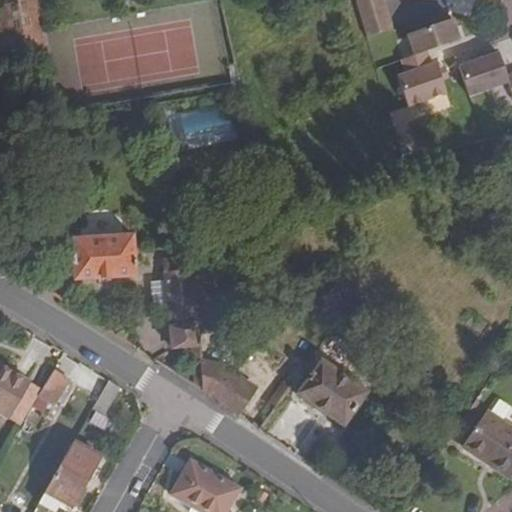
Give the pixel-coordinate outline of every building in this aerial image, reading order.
[(0,0),(0,54),(44,47),(42,36),(38,13),(35,0),(0,0)] [(355,0),(367,37),(392,29),(383,0),(355,0)] [(405,35),(413,56),(425,52),(457,40),(450,20),(405,35)] [(413,56),(400,61),(404,74),(394,78),(405,107),(444,93),(434,64),(429,66),(425,52),(413,56)] [(511,75),(505,77),(498,54),(458,68),(467,96),(507,82),(511,96),(511,75)] [(186,147),(231,141),(227,106),(181,111),(186,147)] [(134,235),(74,238),(76,278),(136,275),(134,235)] [(203,391),(190,257),(163,259),(165,280),(163,280),(167,310),(171,348),(190,347),(195,384),(203,391)] [(199,333),(220,331),(214,276),(193,278),(199,333)] [(167,310),(163,280),(150,281),(153,311),(167,310)] [(321,359),(298,392),(345,425),(366,392),(321,359)] [(204,391),(239,415),(256,389),(222,365),(201,361),(204,391)] [(0,410),(11,417),(31,383),(0,365),(0,410)] [(55,370),(43,390),(41,395),(56,404),(71,380),(55,370)] [(121,389),(110,381),(94,408),(106,415),(121,389)] [(43,390),(31,383),(11,417),(24,424),(41,395),(43,390)] [(486,412),(462,447),(509,479),(511,474),(511,429),(502,422),(511,410),(498,402),(490,413),(486,412)] [(102,457),(75,442),(40,502),(57,511),(63,500),(73,506),(102,457)] [(192,461),(173,494),(204,511),(227,511),(241,489),(192,461)]
